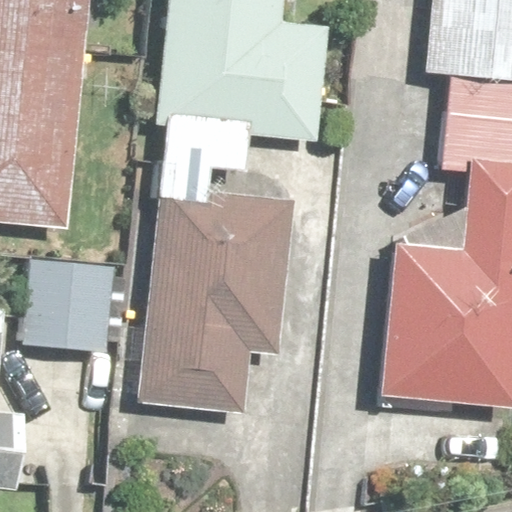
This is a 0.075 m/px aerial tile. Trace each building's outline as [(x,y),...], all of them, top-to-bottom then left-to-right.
[(0,0),(0,269),(1,270),(23,20),(33,21),(34,0),(0,0)] [(257,69),(220,68),(225,0),(108,0),(97,167),(183,173),(251,179),(257,69)] [(493,0),(368,0),(364,121),(490,125),(493,0)] [(396,280),(329,274),(315,440),(450,451),(460,313),(468,214),(473,137),(378,131),(373,208),(398,209),(396,280)] [(56,475),(54,511),(229,511),(249,217),(145,210),(143,248),(89,245),(77,452),(130,455),(128,478),(56,475)] [(46,311),(0,308),(0,393),(41,395),(46,311)]
